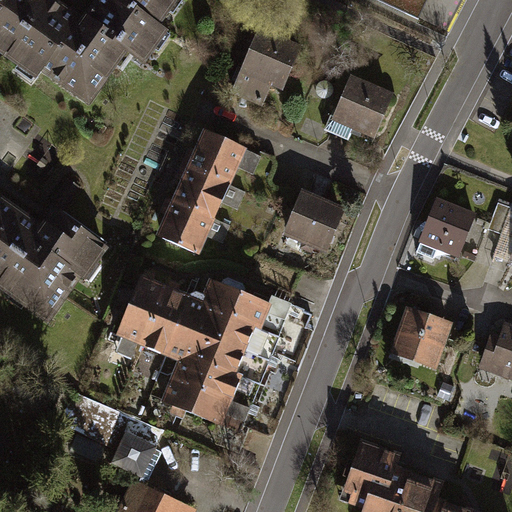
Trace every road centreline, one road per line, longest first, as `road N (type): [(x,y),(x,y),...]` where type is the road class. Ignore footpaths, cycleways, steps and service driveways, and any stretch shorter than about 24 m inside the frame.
road 1 (residential): [(278,511),(393,210),(500,0)]
road 2 (unknown): [(393,210),(319,163),(205,112)]
